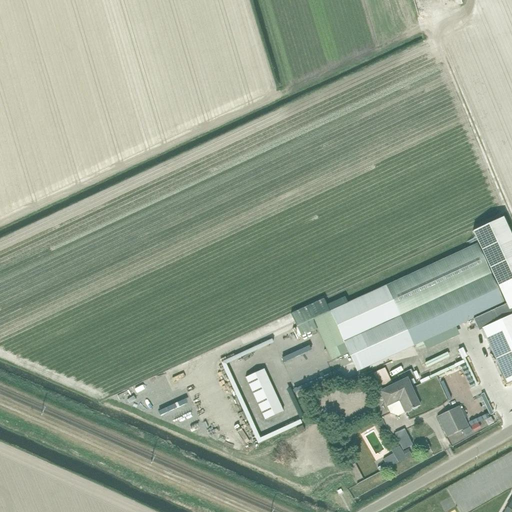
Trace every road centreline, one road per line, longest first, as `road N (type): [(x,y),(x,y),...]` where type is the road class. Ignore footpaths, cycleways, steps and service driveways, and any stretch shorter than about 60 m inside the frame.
road 1 (track): [(0,402),(249,511)]
road 2 (unclassified): [(366,511),(511,431)]
